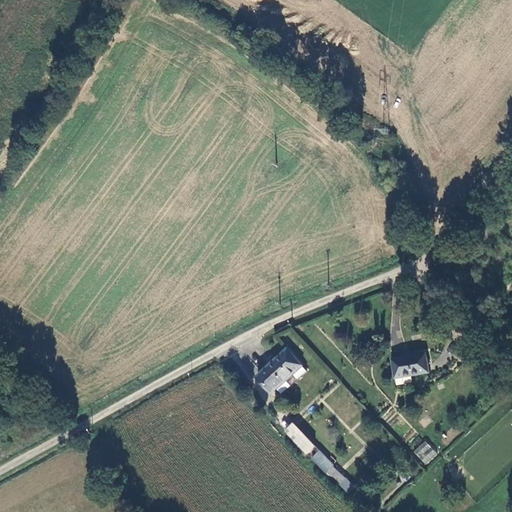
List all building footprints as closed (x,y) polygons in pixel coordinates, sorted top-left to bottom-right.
[(258,376),(272,392),(277,388),(282,393),(307,371),(287,349),(258,376)] [(429,373),(426,354),(393,360),(396,379),(412,376),(429,373)] [(412,376),(396,379),(397,385),(413,383),(412,376)] [(308,453),(315,447),(294,424),(286,431),(308,453)] [(436,453),(426,442),(425,443),(415,452),(425,463),(436,453)] [(334,466),(320,451),(312,458),(327,474),(328,472),(340,483),(339,484),(348,493),(354,487),(346,478),(333,467),(334,466)]
